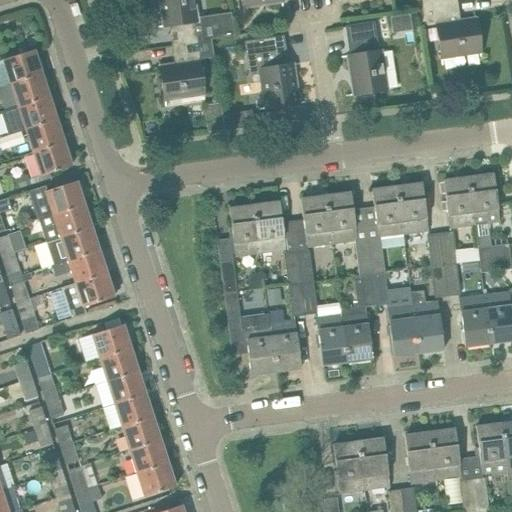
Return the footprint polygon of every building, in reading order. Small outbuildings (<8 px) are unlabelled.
[(160,0),(164,25),(156,26),(156,27),(169,26),(172,46),(210,40),(210,39),(234,36),(230,11),(198,16),(199,23),(192,24),(188,0),(160,0)] [(241,0),(243,14),(244,14),(243,6),(281,1),(282,9),(283,8),(281,0),(241,0)] [(415,0),(417,9),(432,6),(456,2),(455,0),(415,0)] [(475,17),(449,21),(448,16),(458,14),(456,2),(432,6),(417,9),(419,27),(435,24),(440,57),(480,51),(475,17)] [(391,16),(394,31),(412,28),(409,13),(391,16)] [(346,96),(393,90),(393,89),(385,90),(382,70),(379,51),(377,51),(373,23),(365,24),(346,27),(350,55),(340,57),(340,58),(348,56),(353,94),(345,95),(346,96)] [(282,37),(245,42),(249,73),(260,71),(266,107),(258,108),(258,109),(306,102),(306,101),(297,102),(292,65),(300,64),(299,63),(286,65),(282,37)] [(203,101),(204,101),(198,57),(213,55),(210,40),(172,46),(174,57),(184,56),(185,63),(160,67),(159,59),(158,59),(165,107),(166,107),(165,99),(202,93),(203,101)] [(41,73),(33,50),(2,60),(10,84),(41,73)] [(49,96),(41,73),(10,84),(17,106),(49,96)] [(49,96),(17,106),(0,112),(8,135),(25,129),(56,119),(49,96)] [(213,128),(224,126),(219,103),(208,106),(213,128)] [(63,142),(56,119),(25,129),(32,152),(63,142)] [(63,142),(32,152),(40,176),(71,166),(63,142)] [(468,177),(474,225),(489,223),(499,221),(492,173),(490,174),(491,177),(486,178),(469,180),(469,177),(468,177)] [(442,180),(444,192),(449,228),(474,225),(468,177),(466,177),(467,180),(445,183),(445,180),(442,180)] [(76,181),(46,190),(44,185),(27,191),(37,220),(84,204),(76,181)] [(397,189),(397,186),(396,186),(402,234),(427,231),(421,183),(419,183),(419,187),(397,189)] [(371,189),(373,202),(374,209),(378,237),(402,234),(396,186),(395,186),(395,190),(373,192),(373,189),(371,189)] [(326,199),(326,195),(325,195),(331,243),(356,240),(352,212),(350,192),(348,192),(348,196),(326,199)] [(300,199),(302,211),(303,218),(306,246),(331,243),(325,195),(324,195),(324,199),(303,202),(302,198),(300,199)] [(6,198),(0,200),(0,212),(10,209),(6,198)] [(255,208),(255,205),(253,205),(259,252),(285,249),(281,221),(278,201),(277,202),(277,205),(255,208)] [(91,227),(84,204),(37,220),(45,242),(91,227)] [(231,208),(228,208),(235,256),(255,253),(259,252),(253,205),(253,208),(231,211),(231,208)] [(98,250),(91,227),(45,242),(52,265),(89,253),(98,250)] [(442,265),(455,263),(450,231),(438,233),(442,265)] [(430,266),(442,265),(438,233),(425,235),(430,266)] [(0,255),(0,257),(12,253),(7,235),(0,237),(0,255)] [(371,274),(384,273),(380,240),(367,242),(371,274)] [(359,276),(371,274),(367,242),(354,244),(359,276)] [(509,256),(507,244),(476,248),(477,260),(479,260),(509,256)] [(300,284),(313,282),(309,249),(296,251),(300,284)] [(89,253),(52,265),(50,265),(53,277),(71,272),(74,282),(75,283),(106,273),(98,250),(89,253)] [(286,286),(300,284),(296,251),(282,253),(286,286)] [(12,253),(0,257),(6,274),(18,271),(12,253)] [(491,271),(511,269),(509,256),(479,260),(480,273),(491,271)] [(223,294),(236,292),(232,260),(219,262),(223,294)] [(447,297),(459,295),(455,263),(442,265),(447,297)] [(447,297),(442,265),(430,266),(434,298),(447,297)] [(75,283),(74,282),(61,286),(71,318),(86,314),(83,307),(114,297),(106,273),(75,283)] [(375,305),(388,304),(384,273),(371,274),(375,305)] [(375,305),(371,274),(359,276),(363,307),(375,305)] [(0,307),(10,304),(2,281),(0,281),(0,307)] [(28,299),(27,298),(22,281),(10,285),(16,303),(28,299)] [(304,315),(317,314),(313,282),(300,284),(304,315)] [(304,315),(300,284),(286,286),(290,317),(304,315)] [(511,291),(500,293),(483,295),(490,344),(490,340),(511,337),(511,339),(511,323),(510,306),(511,305),(511,291)] [(236,292),(223,294),(228,332),(241,330),(236,292)] [(466,347),(466,343),(488,340),(488,344),(490,344),(483,295),(458,299),(464,347),(466,347)] [(28,299),(16,303),(21,321),(33,317),(28,299)] [(443,350),(436,301),(412,305),(416,340),(418,353),(419,353),(418,349),(441,347),(441,350),(443,350)] [(0,307),(0,316),(5,331),(17,327),(10,304),(0,307)] [(418,353),(416,340),(412,305),(388,308),(391,336),(393,356),(395,356),(394,352),(416,350),(417,353),(418,353)] [(369,339),(365,311),(340,314),(345,350),(347,362),(348,362),(347,359),(369,356),(369,359),(372,359),(369,339)] [(347,362),(345,350),(340,314),(315,318),(319,346),(321,365),(324,365),(323,362),(345,359),(345,362),(347,362)] [(300,368),(294,320),(269,324),(275,371),(276,371),(276,368),(297,365),(298,368),(300,368)] [(130,347),(122,324),(91,335),(98,358),(130,347)] [(252,375),(252,371),(274,368),(274,372),(275,371),(269,324),(244,327),(250,375),(252,375)] [(137,370),(130,347),(98,358),(106,381),(137,370)] [(35,373),(48,370),(42,351),(30,354),(35,373)] [(19,383),(31,379),(25,361),(13,365),(19,383)] [(145,393),(137,370),(106,381),(113,404),(145,393)] [(44,400),(57,397),(50,378),(38,382),(44,400)] [(31,379),(19,383),(24,400),(36,396),(31,379)] [(152,416),(145,393),(113,404),(121,427),(152,416)] [(57,397),(44,400),(50,419),(63,415),(57,397)] [(33,429),(46,425),(40,407),(28,411),(33,429)] [(160,439),(152,416),(121,427),(128,450),(160,439)] [(477,426),(475,426),(482,474),(507,471),(501,423),(499,423),(499,426),(478,429),(477,426)] [(511,424),(501,426),(501,423),(507,471),(511,470),(511,424)] [(46,425),(33,429),(39,447),(51,443),(46,425)] [(73,428),(68,429),(66,425),(53,429),(59,447),(72,442),(72,443),(77,441),(73,428)] [(430,435),(430,432),(429,432),(436,480),(460,477),(456,449),(454,429),(452,429),(453,433),(430,435)] [(404,436),(405,447),(410,483),(436,480),(429,432),(428,432),(428,435),(407,439),(406,435),(404,436)] [(359,445),(359,442),(358,442),(364,490),(389,486),(383,438),(380,439),(381,442),(359,445)] [(167,463),(160,439),(128,450),(136,473),(167,463)] [(80,465),(72,443),(72,442),(59,447),(67,470),(80,465)] [(335,445),(333,445),(339,493),(364,490),(358,442),(356,442),(357,445),(335,448),(335,445)] [(48,475),(61,471),(55,453),(42,456),(48,475)] [(167,463),(136,473),(143,496),(175,486),(167,463)] [(89,473),(83,475),(80,465),(67,470),(74,493),(93,487),(89,473)] [(61,471),(48,475),(54,492),(66,488),(61,471)] [(476,510),(488,509),(484,477),(472,479),(476,510)] [(462,511),(476,510),(472,479),(458,480),(462,511)] [(94,511),(91,502),(101,499),(97,486),(94,487),(93,487),(74,493),(80,511),(94,511)] [(403,511),(414,511),(412,487),(400,489),(403,511)] [(390,511),(403,511),(400,489),(388,490),(390,511)] [(325,511),(338,511),(336,497),(323,499),(325,511)] [(57,502),(58,507),(45,511),(74,511),(70,498),(57,502)]
